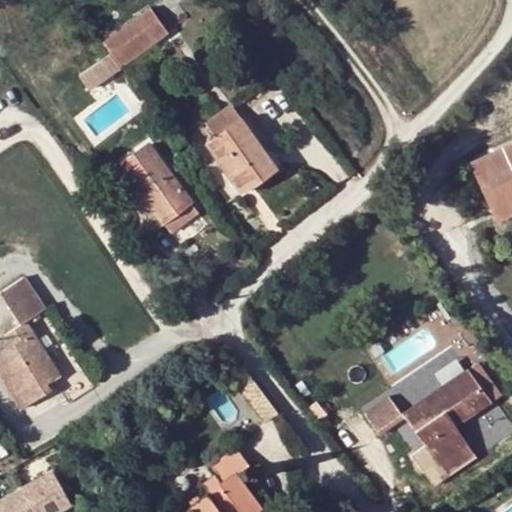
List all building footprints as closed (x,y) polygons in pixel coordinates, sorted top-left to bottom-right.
[(169,32),(151,8),(104,42),(121,66),(169,32)] [(115,72),(105,58),(73,81),(82,94),(115,72)] [(214,137),(239,118),(230,104),(204,123),(214,137)] [(259,157),(264,154),(239,118),(214,137),(203,145),(240,195),(271,174),(259,157)] [(134,218),(149,207),(178,187),(147,145),(119,165),(129,181),(136,190),(122,200),(134,218)] [(489,214),(511,204),(511,150),(471,166),(489,214)] [(277,169),(264,154),(259,157),(271,174),(277,169)] [(136,190),(129,181),(115,190),(122,200),(136,190)] [(178,187),(149,207),(159,221),(187,200),(178,187)] [(511,219),(511,204),(489,214),(493,226),(511,219)] [(0,290),(0,292),(20,324),(25,321),(46,308),(25,275),(0,290)] [(59,375),(25,321),(20,324),(1,335),(9,346),(0,351),(0,374),(21,409),(49,392),(45,384),(59,375)] [(0,351),(9,346),(1,335),(0,336),(0,351)] [(464,353),(442,367),(451,380),(468,368),(473,365),(464,353)] [(476,381),(485,376),(476,363),(473,365),(468,368),(476,381)] [(379,435),(404,417),(425,445),(411,455),(424,473),(433,467),(442,480),(475,456),(454,426),(490,402),(485,394),(494,389),(485,376),(476,381),(468,368),(451,380),(402,413),(390,395),(364,413),(379,435)] [(277,415),(248,374),(235,382),(266,423),(277,415)] [(499,396),(494,389),(485,394),(490,402),(499,396)] [(259,511),(262,510),(236,474),(247,466),(235,448),(207,469),(212,475),(198,486),(206,496),(184,511),(259,511)] [(433,467),(424,473),(433,486),(442,480),(433,467)] [(51,469),(21,486),(36,511),(53,511),(71,503),(51,469)] [(36,511),(21,486),(0,497),(0,511),(36,511)]
